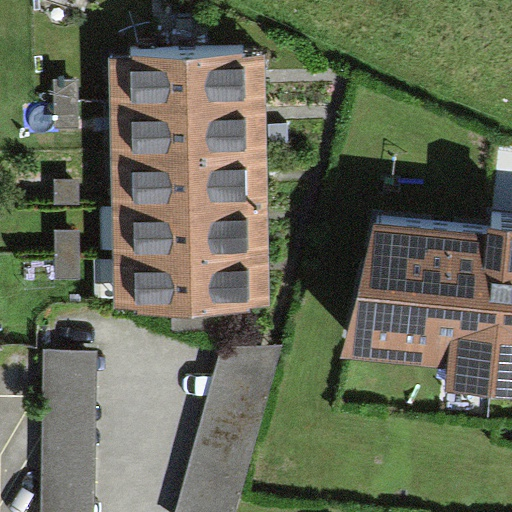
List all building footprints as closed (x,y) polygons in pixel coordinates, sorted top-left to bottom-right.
[(268,35),(111,38),(116,297),(273,294),(268,35)] [(79,73),(54,73),(55,122),(79,122),(79,73)] [(80,172),(55,172),(56,198),(81,197),(80,172)] [(375,200),(343,331),(447,343),(445,360),(511,368),(511,198),(488,197),(486,210),(375,200)] [(80,222),(55,222),(55,271),(80,271),(80,222)] [(235,511),(282,338),(222,338),(176,511),(235,511)] [(96,511),(99,344),(46,343),(43,511),(96,511)]
